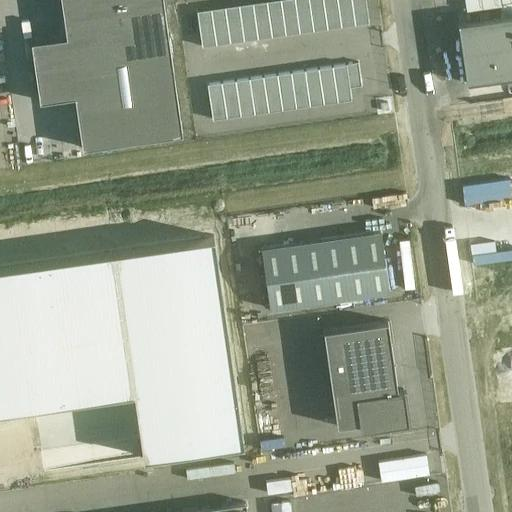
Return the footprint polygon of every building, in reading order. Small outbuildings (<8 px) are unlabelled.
[(162,0),(61,0),(67,35),(31,40),(40,100),(75,95),(82,147),(182,133),(162,0)] [(266,0),(253,2),(258,38),(272,36),(266,0)] [(280,0),(266,0),(272,36),(285,34),(280,0)] [(294,0),(280,0),(285,34),(299,32),(294,0)] [(308,0),(294,0),(299,32),(313,30),(308,0)] [(322,0),(308,0),(313,30),(327,28),(322,0)] [(336,0),(322,0),(327,28),(341,26),(336,0)] [(350,0),(336,0),(341,26),(354,24),(350,0)] [(365,0),(350,0),(354,24),(369,22),(365,0)] [(511,0),(466,0),(469,11),(511,4),(511,0)] [(253,2),(239,4),(244,40),(258,38),(253,2)] [(239,4),(225,6),(230,42),(244,40),(239,4)] [(225,6),(211,8),(216,44),(230,42),(225,6)] [(211,8),(197,10),(202,46),(216,44),(211,8)] [(511,14),(457,22),(466,83),(511,76),(511,14)] [(346,63),(349,87),(361,85),(358,61),(346,63)] [(346,63),(332,65),(337,101),(351,99),(349,87),(346,63)] [(332,65),(318,67),(323,103),(337,101),(332,65)] [(318,67),(304,69),(309,105),(323,103),(318,67)] [(304,69),(290,71),(296,107),(309,105),(304,69)] [(290,71),(277,73),(282,109),(296,107),(290,71)] [(277,73),(263,75),(268,111),(282,109),(277,73)] [(263,75),(249,77),(254,113),(268,111),(263,75)] [(249,77),(235,79),(241,115),(254,113),(249,77)] [(235,79),(222,81),(227,117),(241,115),(235,79)] [(222,81),(207,83),(213,119),(227,117),(222,81)] [(381,231),(262,248),(270,308),(389,291),(381,231)] [(0,416),(137,396),(143,438),(144,447),(145,456),(146,463),(241,449),(212,242),(117,256),(0,272),(0,416)] [(388,320),(323,330),(323,333),(337,426),(360,423),(360,429),(409,423),(404,389),(398,390),(388,320)] [(247,511),(246,501),(171,511),(247,511)]
